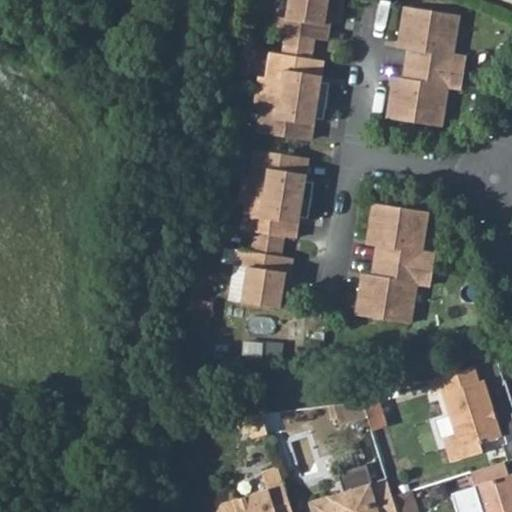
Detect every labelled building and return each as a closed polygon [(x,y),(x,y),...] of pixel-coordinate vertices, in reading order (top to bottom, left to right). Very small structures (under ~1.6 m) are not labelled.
[(290,0),(288,16),(276,14),(274,29),(286,31),(315,36),(321,36),(324,17),(332,19),(340,20),(343,0),(290,0)] [(458,13),(404,6),(399,40),(410,42),(409,47),(404,79),(403,84),(393,83),(387,118),(440,124),(447,84),(462,86),(467,57),(451,55),(458,13)] [(332,19),(324,17),(321,36),(329,38),(332,19)] [(315,36),(286,31),(283,51),(312,56),(315,36)] [(283,51),(271,49),(266,73),(261,73),(256,103),(262,104),(258,129),(270,131),(300,135),(311,137),(315,114),(324,115),(330,78),(321,76),(323,57),(312,56),(283,51)] [(300,135),(270,131),(267,150),(296,155),(300,135)] [(267,150),(256,148),(252,172),(246,170),(240,203),(247,203),(243,228),(254,230),(284,235),(296,237),(299,216),(308,217),(314,179),(305,178),(308,157),(296,155),(267,150)] [(427,208),(376,201),(370,235),(380,237),(374,275),(373,282),(364,281),(359,313),(410,320),(416,281),(432,283),(436,253),(421,250),(427,208)] [(284,235),(254,230),(251,249),(281,254),(284,235)] [(251,249),(240,247),(238,265),(248,267),(244,300),(294,307),(299,276),(289,275),(284,275),(287,255),(281,254),(251,249)] [(374,275),(365,273),(364,281),(373,282),(374,275)] [(196,297),(193,332),(213,334),(216,299),(196,297)] [(477,365),(441,376),(445,391),(444,391),(457,433),(445,437),(453,459),(485,450),(483,443),(503,436),(484,376),(481,377),(477,365)] [(431,394),(436,415),(448,412),(443,391),(431,394)] [(379,396),(362,401),(367,416),(372,432),(389,426),(379,396)] [(362,401),(333,405),(339,425),(367,416),(362,401)] [(261,414),(236,417),(241,432),(250,431),(252,438),(267,434),(261,414)] [(283,483),(274,456),(259,460),(260,465),(215,480),(208,494),(211,511),(245,511),(255,509),(275,502),(271,487),(283,483)] [(511,511),(511,473),(508,473),(504,461),(470,471),(475,486),(452,493),(458,511),(511,511)] [(332,498),(313,503),(315,511),(397,511),(392,496),(387,480),(373,484),(367,465),(338,474),(344,493),(332,498)] [(283,483),(271,487),(275,502),(276,504),(288,500),(283,483)] [(418,511),(412,490),(392,496),(397,511),(418,511)]
